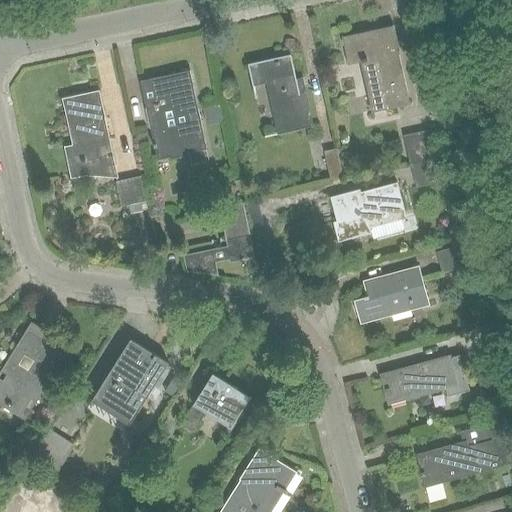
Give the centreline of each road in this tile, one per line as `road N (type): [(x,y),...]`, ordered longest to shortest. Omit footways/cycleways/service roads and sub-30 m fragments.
road 1 (residential): [(360,511),(324,368),(292,318),(246,301),(90,286),(43,273),(26,250),(0,130)]
road 2 (residential): [(0,52),(235,0)]
